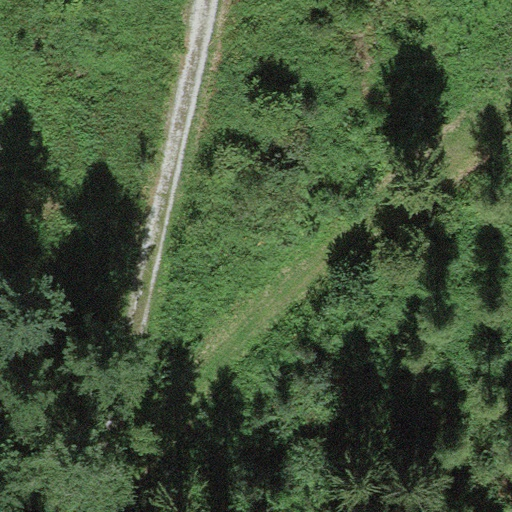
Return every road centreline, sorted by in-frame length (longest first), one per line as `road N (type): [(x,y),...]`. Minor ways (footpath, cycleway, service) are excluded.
road 1 (track): [(76,500),(250,281),(511,97)]
road 2 (track): [(70,511),(164,109),(176,0)]
